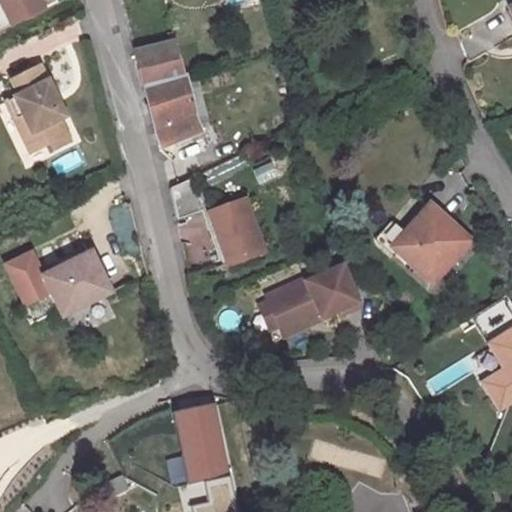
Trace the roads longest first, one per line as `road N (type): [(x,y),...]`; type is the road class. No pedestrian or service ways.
road 1 (unclassified): [(466,511),(412,418),(367,390),(327,380),(229,379),(199,369),(183,347),(101,0)]
road 2 (residential): [(418,0),(469,133),(511,201)]
